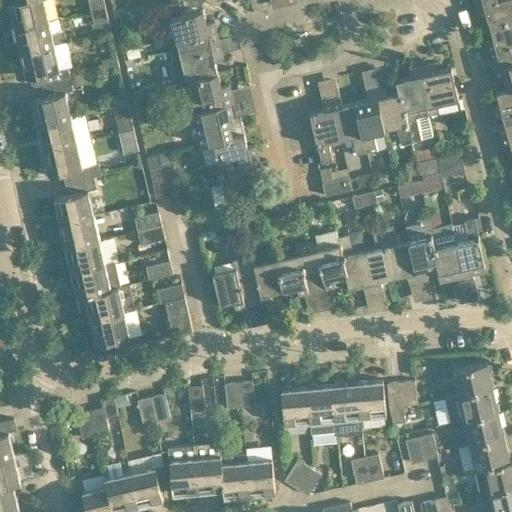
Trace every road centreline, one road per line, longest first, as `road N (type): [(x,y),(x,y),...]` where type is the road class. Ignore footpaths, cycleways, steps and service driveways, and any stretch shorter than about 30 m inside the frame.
road 1 (residential): [(207,347),(178,227),(290,200),(261,83)]
road 2 (residential): [(508,315),(267,334),(207,347)]
road 3 (residential): [(451,0),(511,275)]
road 4 (residential): [(261,83),(355,60),(342,8),(376,0)]
road 5 (residential): [(207,347),(51,381)]
road 6 (residential): [(62,511),(35,406),(51,381)]
road 7 (residential): [(51,381),(23,263)]
